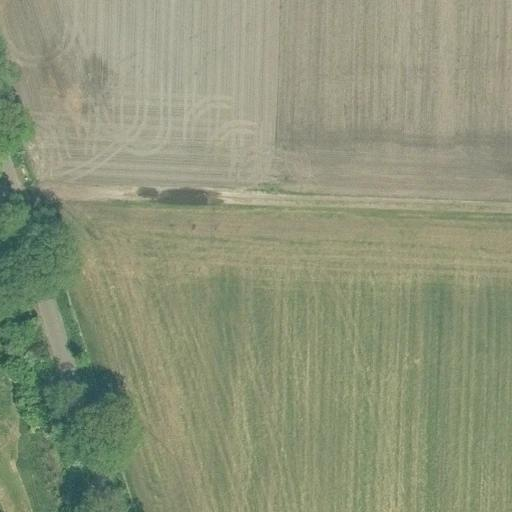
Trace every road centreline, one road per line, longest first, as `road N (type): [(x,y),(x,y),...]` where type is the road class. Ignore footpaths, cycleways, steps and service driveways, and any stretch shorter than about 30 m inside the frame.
road 1 (track): [(11,192),(511,210)]
road 2 (tertiary): [(111,511),(11,192)]
